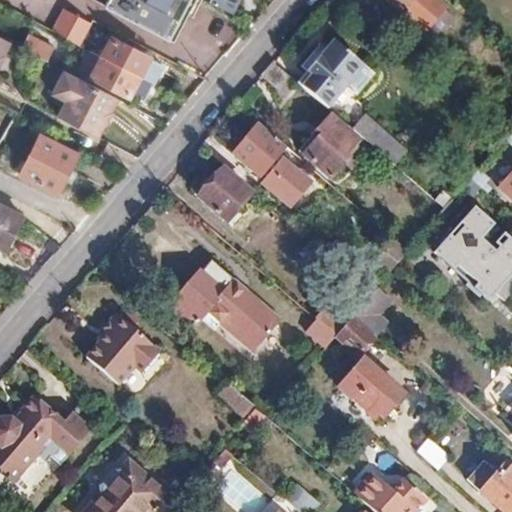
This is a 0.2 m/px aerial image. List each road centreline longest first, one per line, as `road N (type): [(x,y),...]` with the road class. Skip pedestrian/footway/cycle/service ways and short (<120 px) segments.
road 1 (residential): [(0,346),(299,0)]
road 2 (unknown): [(222,88),(68,0)]
